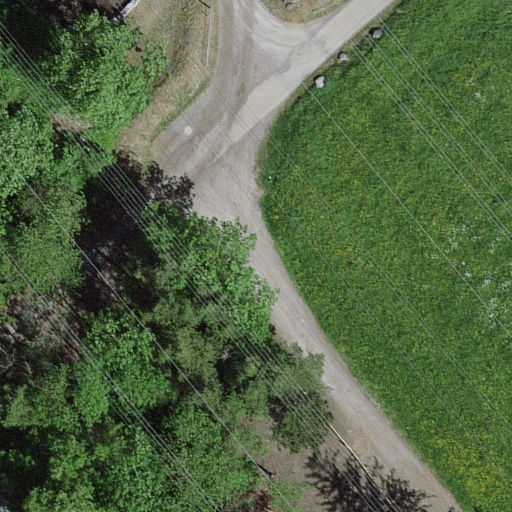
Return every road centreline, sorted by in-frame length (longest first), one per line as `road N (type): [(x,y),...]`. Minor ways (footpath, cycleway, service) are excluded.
road 1 (track): [(0,340),(383,0)]
road 2 (track): [(194,163),(365,417),(444,511)]
